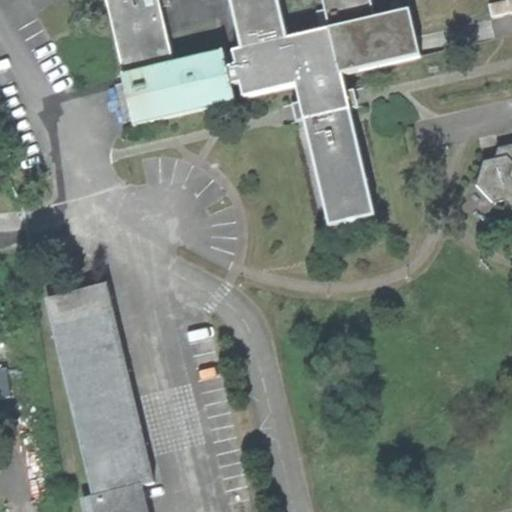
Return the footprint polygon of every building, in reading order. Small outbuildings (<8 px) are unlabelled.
[(238,105),(234,89),(230,69),(226,52),(222,52),(222,55),(175,66),(159,0),(109,0),(126,74),(122,75),(128,101),(134,128),(138,127),(137,124),(232,103),(233,106),(238,105)] [(298,89),(330,229),(377,218),(345,77),(422,60),(411,13),(375,21),(370,0),(318,0),(326,31),(285,41),(275,0),(227,0),(239,50),(230,52),(234,68),(230,69),(234,89),(238,88),(241,102),(298,89)] [(511,1),(491,7),(494,20),(511,16),(511,1)] [(201,43),(210,42),(208,35),(200,37),(201,43)] [(511,147),(498,152),(494,161),(485,164),(477,188),(493,205),(505,203),(511,209),(511,147)] [(111,285),(52,300),(99,496),(146,485),(158,483),(111,285)] [(152,511),(146,485),(99,496),(88,499),(91,511),(152,511)]
